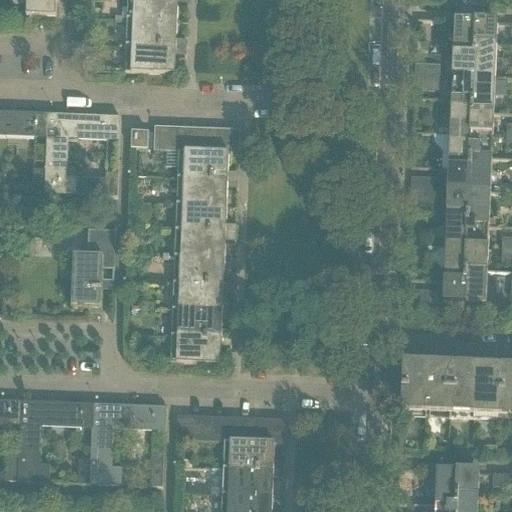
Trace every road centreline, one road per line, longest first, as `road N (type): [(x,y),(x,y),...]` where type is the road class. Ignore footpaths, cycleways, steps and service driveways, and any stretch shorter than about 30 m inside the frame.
road 1 (residential): [(386,113),(63,97)]
road 2 (residential): [(378,405),(115,394)]
road 3 (tertiary): [(379,343),(386,113)]
road 4 (residential): [(379,343),(511,348)]
